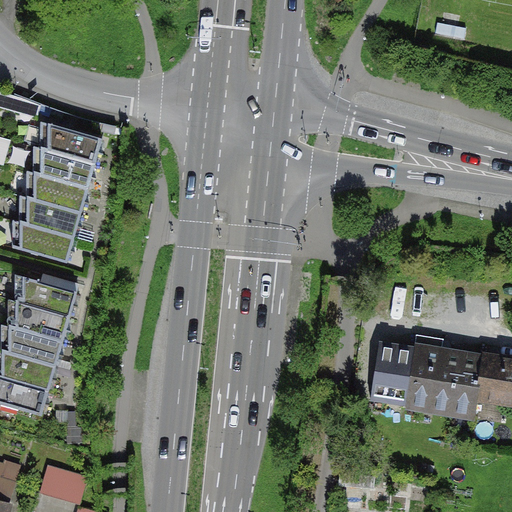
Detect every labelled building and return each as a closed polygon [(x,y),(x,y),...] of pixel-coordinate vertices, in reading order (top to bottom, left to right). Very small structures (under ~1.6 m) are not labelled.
[(42,107),(25,100),(0,93),(0,107),(38,119),(42,107)] [(97,166),(104,141),(42,123),(42,149),(97,166)] [(11,140),(0,137),(0,163),(4,165),(11,140)] [(89,191),(97,166),(42,149),(35,147),(36,175),(89,191)] [(83,214),(89,191),(36,175),(28,173),(29,199),(83,214)] [(75,239),(83,214),(29,199),(22,197),(22,224),(75,239)] [(68,265),(75,239),(22,224),(15,222),(14,249),(68,265)] [(71,319),(79,293),(16,275),(17,302),(71,319)] [(64,343),(71,319),(17,302),(10,300),(10,327),(64,343)] [(57,368),(64,343),(10,327),(4,325),(3,351),(57,368)] [(478,400),(485,360),(443,353),(445,340),(418,336),(416,349),(381,343),(372,401),(409,407),(411,399),(475,409),(474,418),(476,418),(478,400)] [(0,377),(50,391),(57,368),(3,351),(0,350),(0,377)] [(511,405),(511,360),(485,357),(485,360),(478,400),(511,405)] [(0,404),(44,417),(50,391),(0,377),(0,404)] [(0,502),(9,505),(16,484),(1,477),(2,463),(0,462),(0,502)] [(41,494),(81,505),(89,478),(49,466),(41,494)] [(8,511),(11,505),(9,505),(0,502),(0,511),(8,511)]
